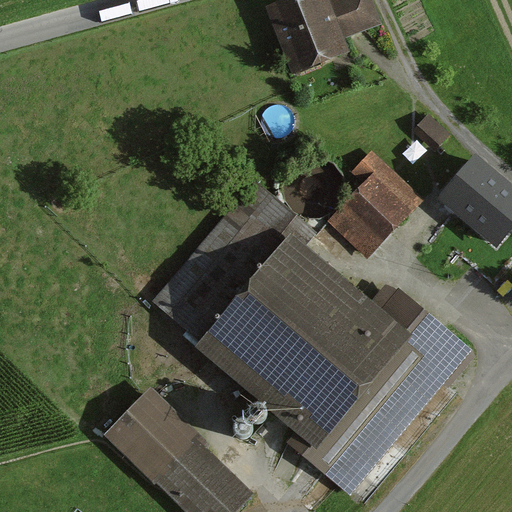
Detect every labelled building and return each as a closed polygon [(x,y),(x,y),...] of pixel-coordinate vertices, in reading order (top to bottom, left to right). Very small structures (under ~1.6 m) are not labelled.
[(384,26),(374,0),(288,0),(266,9),(294,79),(350,57),(344,42),(384,26)] [(448,135),(429,117),(415,132),(434,150),(448,135)] [(511,211),(511,201),(459,158),(424,200),(482,248),(511,211)] [(422,201),(381,163),(329,219),(371,257),(422,201)] [(379,313),(301,247),(312,235),(252,185),(151,304),(201,346),(196,353),(294,436),(287,445),(349,497),(473,351),(399,289),(379,313)] [(239,511),(255,496),(149,392),(105,437),(180,511),(239,511)]
